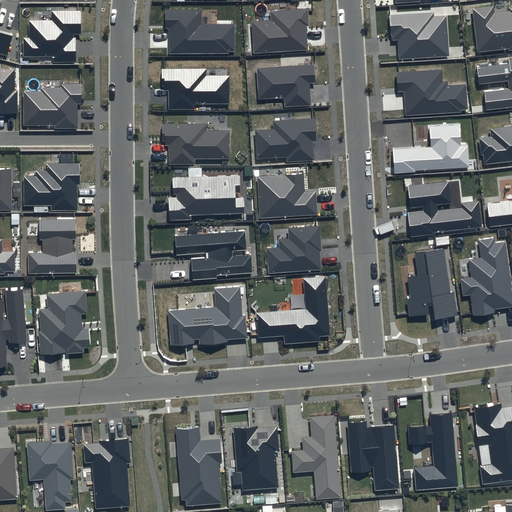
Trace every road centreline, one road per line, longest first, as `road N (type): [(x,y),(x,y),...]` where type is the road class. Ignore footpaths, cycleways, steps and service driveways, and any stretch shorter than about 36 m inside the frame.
road 1 (residential): [(122,0),(131,388)]
road 2 (residential): [(349,0),(374,370)]
road 3 (residential): [(374,370),(131,388)]
road 4 (residential): [(511,352),(374,370)]
road 5 (residential): [(131,388),(0,400)]
